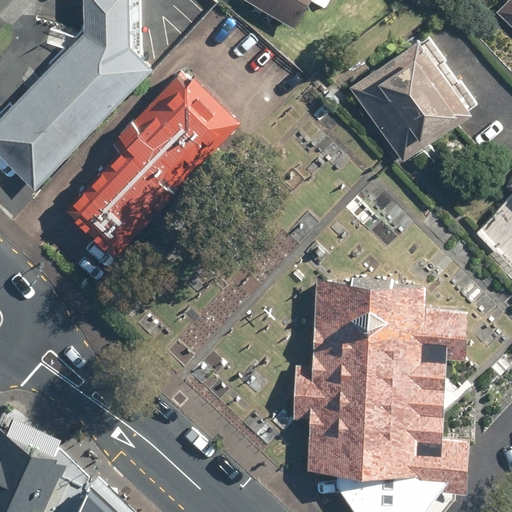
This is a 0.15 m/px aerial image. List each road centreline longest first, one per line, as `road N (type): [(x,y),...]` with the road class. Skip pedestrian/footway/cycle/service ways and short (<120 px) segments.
road 1 (primary): [(147,441),(99,425),(0,358)]
road 2 (primary): [(27,326),(118,398),(147,441)]
